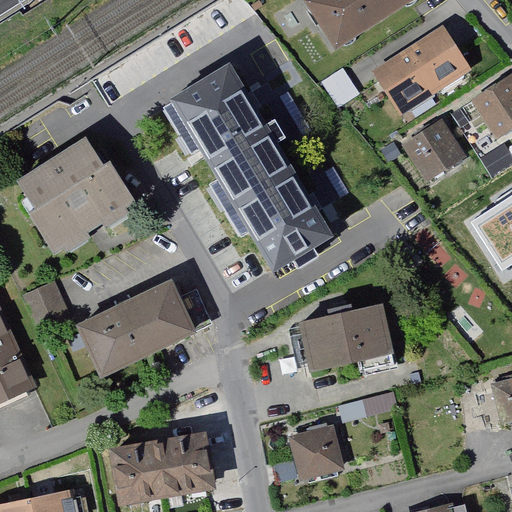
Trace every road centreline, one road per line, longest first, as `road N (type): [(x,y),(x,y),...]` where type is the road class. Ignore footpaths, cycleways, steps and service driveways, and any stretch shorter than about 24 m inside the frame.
road 1 (residential): [(260,35),(111,126),(225,322),(231,364)]
road 2 (residential): [(231,364),(0,461)]
road 3 (residential): [(231,364),(257,511)]
